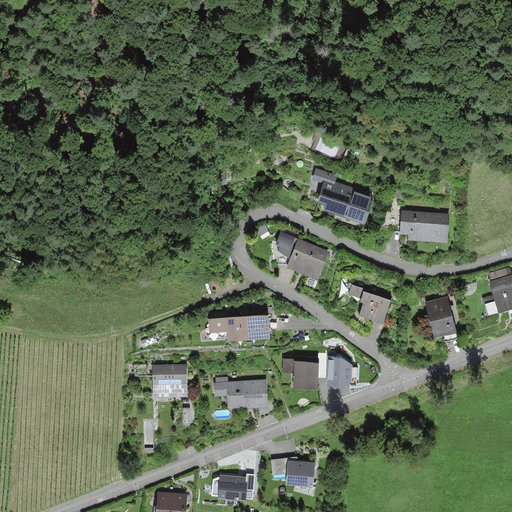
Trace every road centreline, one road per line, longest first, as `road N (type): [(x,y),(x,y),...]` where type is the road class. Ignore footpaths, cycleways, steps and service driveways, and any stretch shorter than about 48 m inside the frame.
road 1 (track): [(511,141),(459,160),(407,156),(312,96),(286,90),(132,126),(81,126),(20,107),(0,82)]
road 2 (residential): [(511,254),(421,271),(283,215),(248,221),(241,247),(256,276),(323,313),(398,380)]
road 3 (residential): [(398,380),(62,511)]
road 4 (unknown): [(0,329),(79,341),(126,337),(256,276)]
road 5 (residential): [(511,342),(398,380)]
